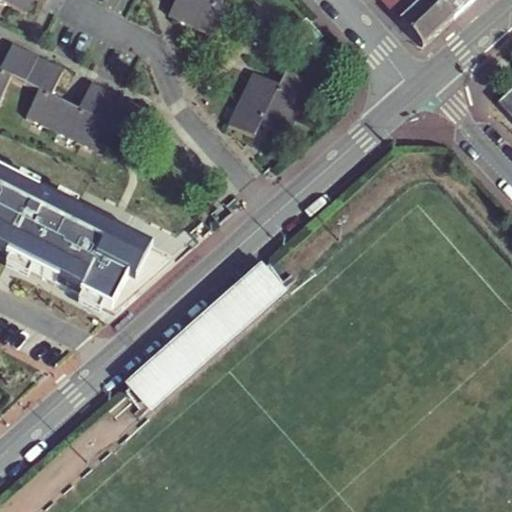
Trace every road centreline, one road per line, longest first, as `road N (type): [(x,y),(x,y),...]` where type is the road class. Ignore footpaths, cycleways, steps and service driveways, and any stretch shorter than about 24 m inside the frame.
road 1 (residential): [(0,458),(420,86)]
road 2 (residential): [(511,175),(420,86)]
road 3 (residential): [(420,86),(511,5)]
road 4 (residential): [(420,86),(336,0)]
